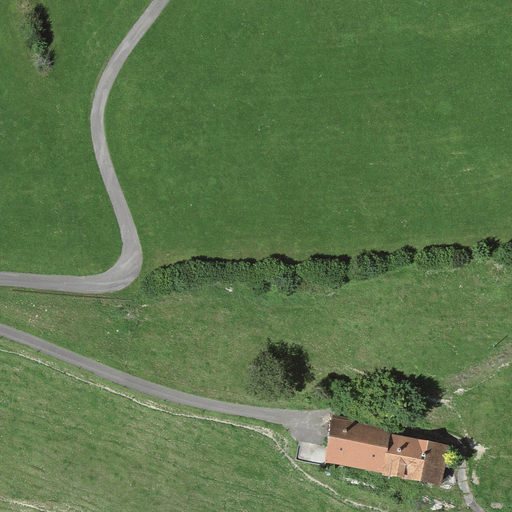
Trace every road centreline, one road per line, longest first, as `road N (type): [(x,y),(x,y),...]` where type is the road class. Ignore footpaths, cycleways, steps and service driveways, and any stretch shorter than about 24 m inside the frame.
road 1 (unclassified): [(167,0),(118,59),(101,112),(137,256),(128,279),(97,288),(0,280)]
road 2 (unclassified): [(297,426),(222,410),(0,332)]
road 3 (track): [(297,426),(349,414),(441,435),(463,453),(468,489),(484,511)]
